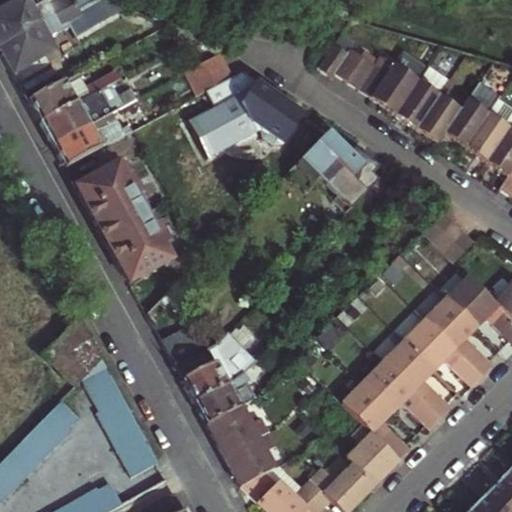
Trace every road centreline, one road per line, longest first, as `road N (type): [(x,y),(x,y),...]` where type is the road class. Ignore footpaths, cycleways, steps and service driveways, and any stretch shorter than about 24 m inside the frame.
road 1 (residential): [(0,115),(215,511)]
road 2 (residential): [(249,45),(511,226)]
road 3 (residential): [(391,511),(511,388)]
